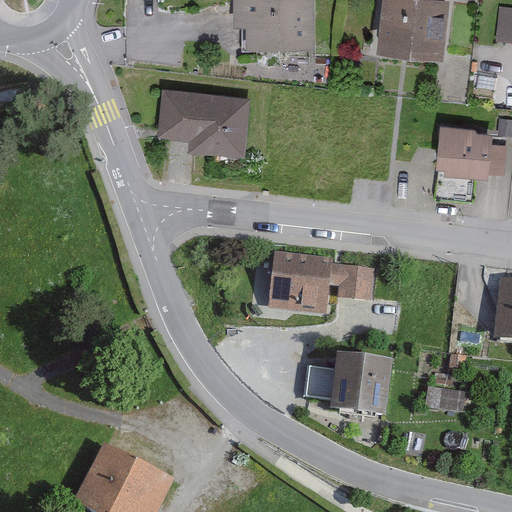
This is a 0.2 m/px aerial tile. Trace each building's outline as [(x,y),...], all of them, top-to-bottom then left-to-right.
[(228,0),(229,25),(242,25),(242,45),(307,45),(307,0),(228,0)] [(442,0),(376,0),(370,46),(435,55),(442,0)] [(239,157),(245,99),(158,89),(153,135),(186,139),(185,151),(239,157)] [(509,123),(497,123),(496,137),(508,138),(509,123)] [(472,130),(436,125),(431,166),(436,167),(432,197),(467,201),(470,177),(484,178),(485,174),(500,176),(504,148),(486,146),(488,134),(472,132),(472,130)] [(366,303),(369,273),(327,268),(328,262),(270,256),(265,311),(322,317),(325,288),(335,289),(334,300),(366,303)] [(511,283),(497,282),(492,341),(511,342),(511,283)] [(379,421),(386,365),(332,359),(330,374),(306,371),(302,402),(325,404),(324,414),(379,421)] [(458,414),(460,397),(423,392),(421,408),(458,414)] [(153,511),(173,477),(105,439),(93,459),(72,498),(96,511),(153,511)]
